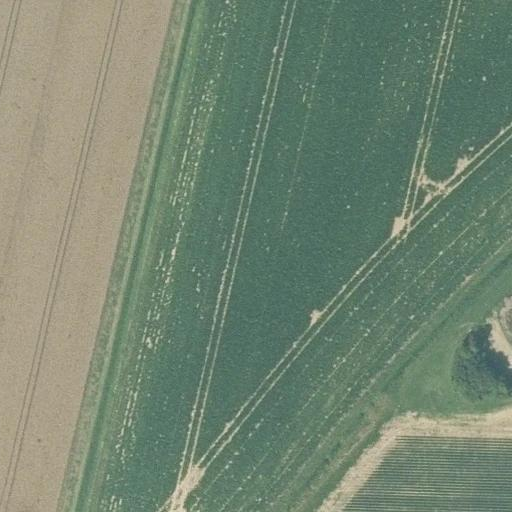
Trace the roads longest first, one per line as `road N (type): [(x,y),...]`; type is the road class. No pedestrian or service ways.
road 1 (track): [(66,511),(182,0)]
road 2 (track): [(373,427),(511,272)]
